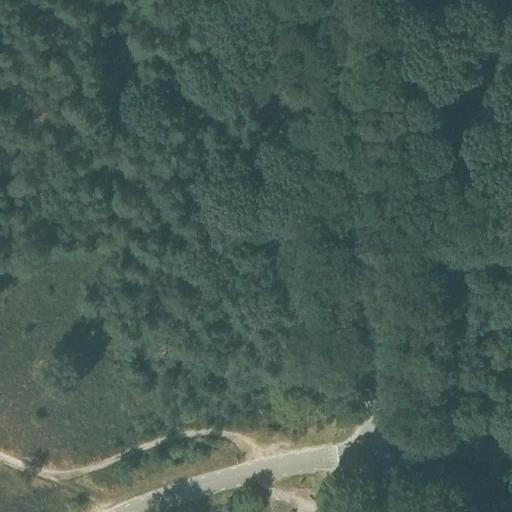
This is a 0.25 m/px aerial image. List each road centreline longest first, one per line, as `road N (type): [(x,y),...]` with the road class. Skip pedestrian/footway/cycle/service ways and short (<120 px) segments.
road 1 (tertiary): [(376,451),(334,0)]
road 2 (unclassified): [(135,511),(268,466),(376,451)]
road 3 (tertiary): [(511,451),(376,451)]
